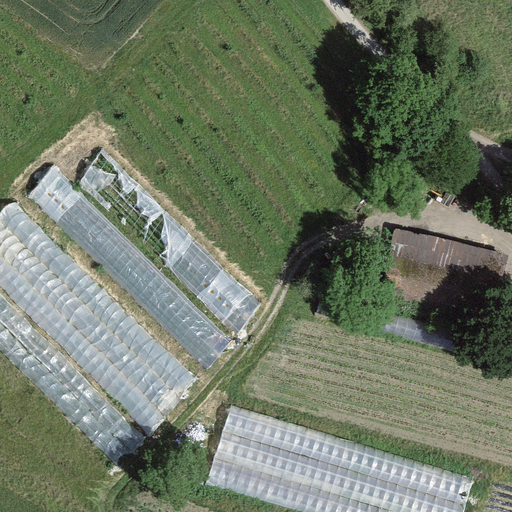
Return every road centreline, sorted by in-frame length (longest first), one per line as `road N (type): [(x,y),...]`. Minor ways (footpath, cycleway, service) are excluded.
road 1 (track): [(176,447),(342,238),(412,206),(470,204),(511,227)]
road 2 (track): [(342,0),(511,198)]
